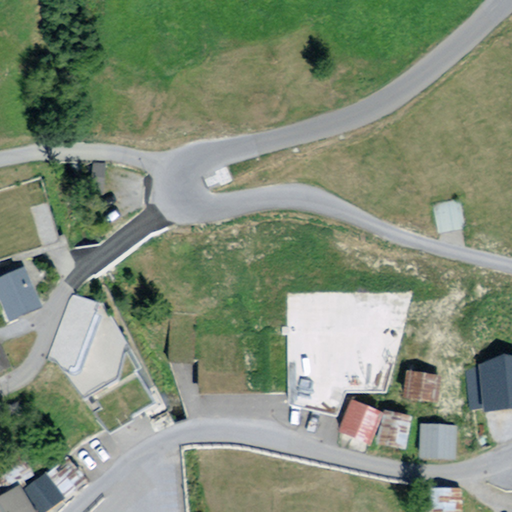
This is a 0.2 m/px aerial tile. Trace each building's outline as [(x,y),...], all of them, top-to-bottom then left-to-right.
[(462,208),(433,210),(435,240),(464,238),(462,208)] [(20,275),(0,282),(0,328),(36,314),(20,275)] [(0,376),(10,372),(0,349),(0,376)] [(198,355),(197,397),(270,398),(271,357),(198,355)] [(511,368),(472,372),(476,422),(511,419),(511,368)] [(439,387),(406,377),(398,403),(431,413),(439,387)] [(374,422),(349,410),(333,441),(359,453),(374,422)] [(414,429),(383,422),(376,457),(407,464),(414,429)] [(455,436),(418,432),(415,463),(452,466),(455,436)] [(101,460),(84,443),(68,459),(85,476),(101,460)] [(80,483),(66,465),(45,480),(59,499),(80,483)] [(45,480),(21,493),(34,511),(50,511),(59,506),(45,480)] [(464,511),(464,488),(433,489),(433,511),(464,511)] [(19,511),(11,497),(0,503),(0,511),(19,511)]
